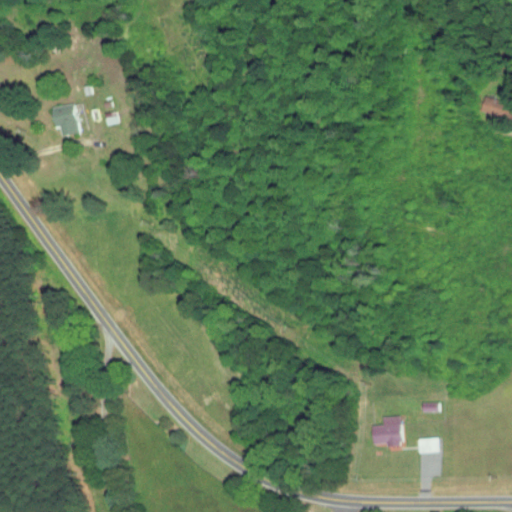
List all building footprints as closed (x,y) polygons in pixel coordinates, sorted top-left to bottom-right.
[(481,111),(506,116),(509,101),(484,96),(481,111)] [(78,131),(72,102),(50,107),(53,125),(58,124),(60,135),(78,131)] [(437,411),(437,401),(420,402),(421,411),(437,411)] [(382,424),(370,425),(371,443),(385,442),(386,446),(401,445),(398,415),(381,416),(382,424)] [(437,451),(437,437),(416,438),(417,452),(437,451)]
